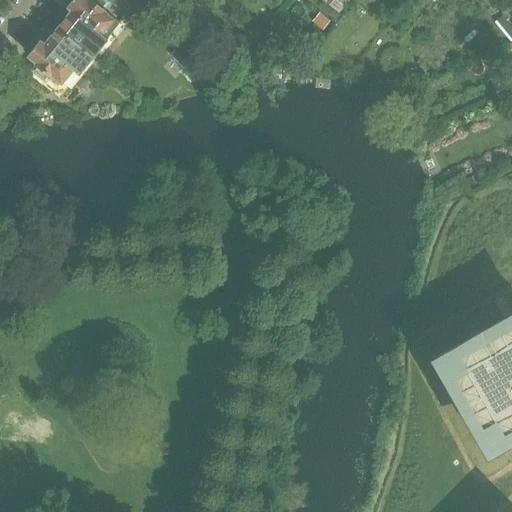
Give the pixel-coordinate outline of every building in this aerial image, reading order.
[(108,0),(68,0),(69,7),(72,10),(59,26),(95,55),(121,22),(105,9),(111,2),(108,0)] [(146,6),(138,0),(121,0),(119,4),(137,18),(146,6)] [(314,0),(336,18),(344,8),(343,8),(349,0),(314,0)] [(323,29),(330,19),(321,11),(313,21),(323,29)] [(496,21),(511,41),(511,40),(511,25),(504,15),(496,21)] [(38,61),(32,69),(29,73),(58,97),(68,85),(69,87),(95,55),(59,26),(46,42),(43,40),(35,42),(30,48),(31,55),(38,61)] [(184,39),(171,54),(207,87),(223,69),(184,39)] [(407,68),(406,82),(418,83),(419,69),(407,68)] [(511,96),(511,68),(491,79),(503,100),(511,96)] [(511,318),(442,358),(492,444),(511,432),(511,318)]
